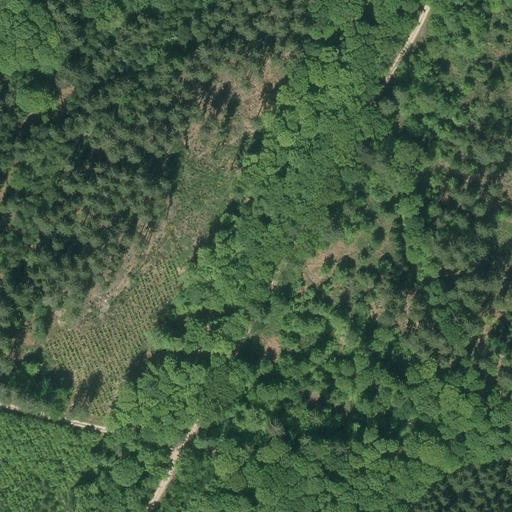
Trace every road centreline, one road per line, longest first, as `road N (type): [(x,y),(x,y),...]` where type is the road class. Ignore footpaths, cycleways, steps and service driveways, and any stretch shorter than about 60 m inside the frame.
road 1 (track): [(511,458),(438,444),(383,456),(183,450)]
road 2 (track): [(0,406),(183,450)]
